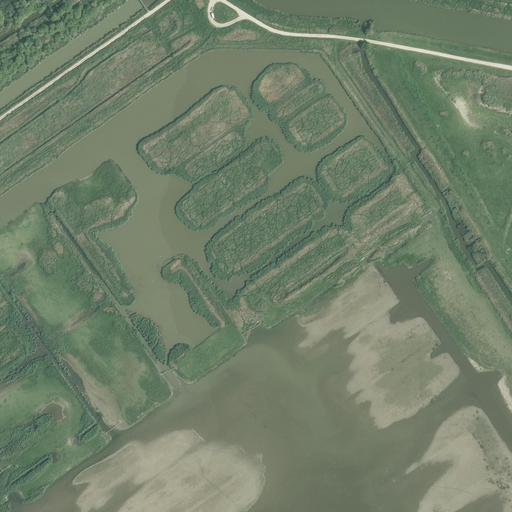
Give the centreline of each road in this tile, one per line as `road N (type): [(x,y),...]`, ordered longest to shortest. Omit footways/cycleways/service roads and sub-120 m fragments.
road 1 (track): [(511,68),(270,30),(221,0)]
road 2 (track): [(168,0),(0,118)]
